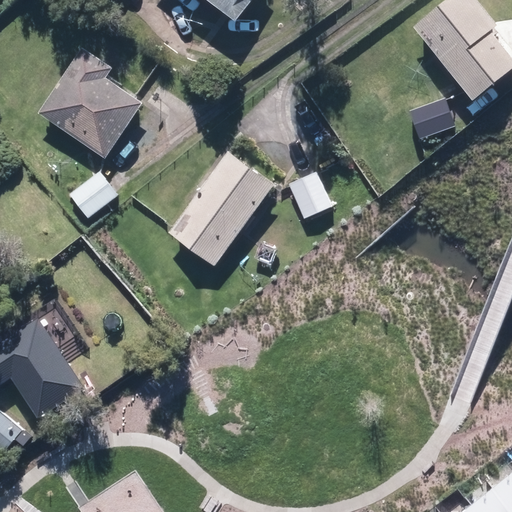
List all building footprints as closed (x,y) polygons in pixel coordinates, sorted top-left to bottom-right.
[(211,0),(236,19),(250,0),(211,0)] [(447,0),(418,25),(477,96),(511,67),(511,49),(494,28),(501,22),(482,0),(447,0)] [(118,66),(89,46),(46,110),(111,155),(149,100),(112,74),(118,66)] [(411,108),(422,137),(456,125),(445,96),(411,108)] [(176,229),(221,261),(279,182),(234,149),(176,229)] [(74,191),(92,215),(122,193),(104,168),(74,191)] [(291,183),(306,218),(333,206),(318,172),(291,183)] [(20,372),(47,413),(93,384),(46,312),(30,322),(25,315),(0,331),(0,381),(2,384),(20,372)] [(0,440),(9,448),(27,426),(0,404),(0,440)] [(511,511),(511,469),(455,511),(511,511)]
